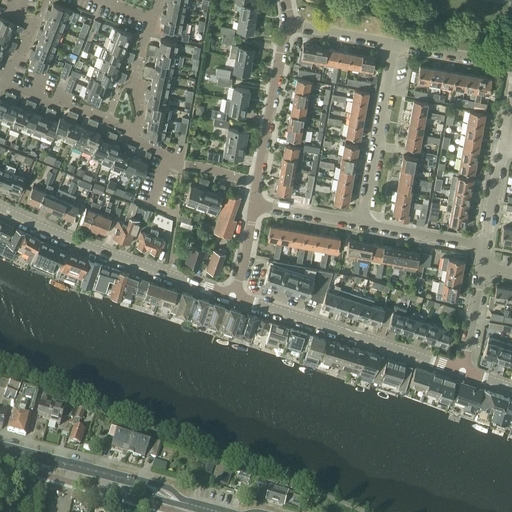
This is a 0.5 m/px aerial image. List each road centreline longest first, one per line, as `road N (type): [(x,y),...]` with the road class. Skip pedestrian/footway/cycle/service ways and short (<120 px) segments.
road 1 (tertiary): [(234,296),(0,208)]
road 2 (tertiary): [(464,371),(234,296)]
road 3 (secondary): [(214,511),(137,481),(0,446)]
road 4 (residential): [(360,223),(393,46)]
road 5 (residential): [(257,182),(289,25)]
road 6 (residential): [(129,128),(1,82)]
road 7 (residential): [(129,128),(137,111),(133,82),(158,0)]
road 8 (residential): [(486,245),(360,223)]
road 9 (residential): [(393,46),(511,68)]
